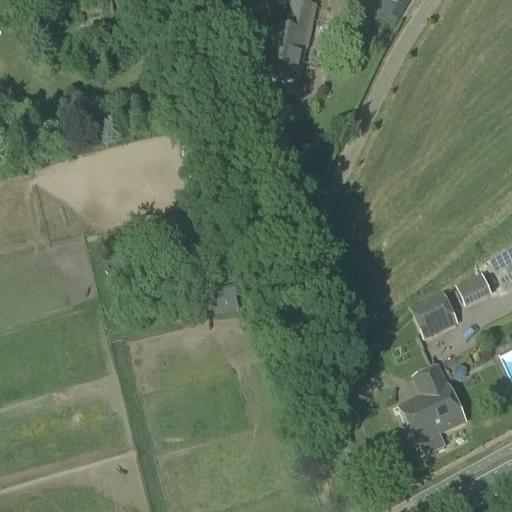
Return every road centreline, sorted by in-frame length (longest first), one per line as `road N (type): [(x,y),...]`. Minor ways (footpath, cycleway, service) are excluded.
road 1 (unclassified): [(361,511),(178,0)]
road 2 (unknown): [(325,410),(458,337),(511,296)]
